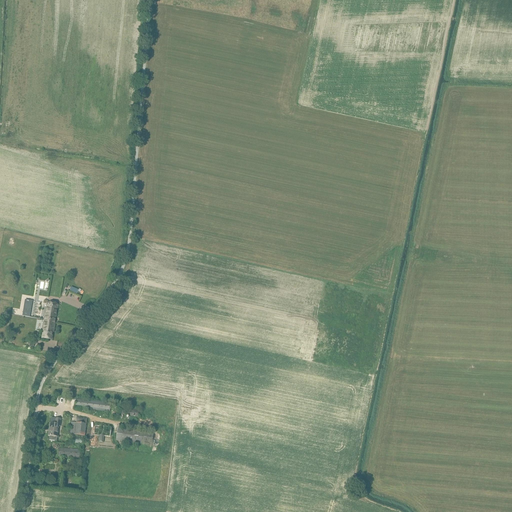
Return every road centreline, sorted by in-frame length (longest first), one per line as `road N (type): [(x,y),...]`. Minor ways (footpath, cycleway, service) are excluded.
road 1 (unclassified): [(22,511),(41,382),(113,287),(128,249),(148,0)]
road 2 (track): [(456,79),(445,86),(364,475),(370,492),(411,511)]
